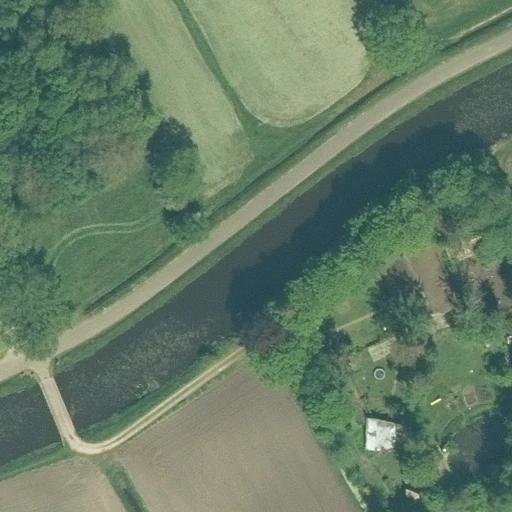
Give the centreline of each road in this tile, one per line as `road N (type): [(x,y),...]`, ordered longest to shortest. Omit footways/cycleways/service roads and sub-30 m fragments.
road 1 (unclassified): [(0,373),(111,316),(369,119),(511,38)]
road 2 (track): [(76,447),(108,447),(277,331)]
